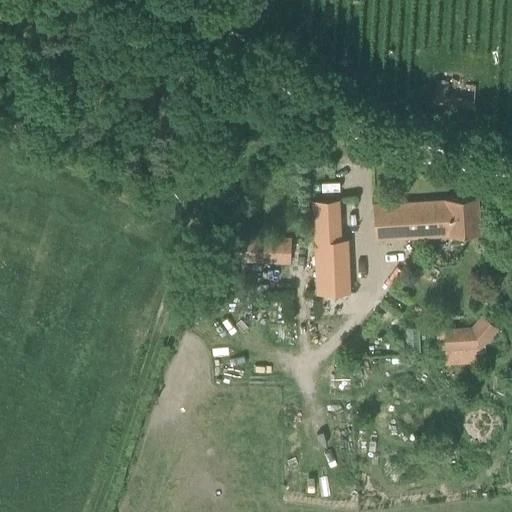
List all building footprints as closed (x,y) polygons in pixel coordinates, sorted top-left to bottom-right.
[(471,109),(477,85),(440,76),(434,100),(471,109)] [(121,189),(0,143),(0,181),(108,223),(121,189)] [(478,196),(374,204),(377,240),(481,232),(478,196)] [(294,262),(295,236),(249,234),(248,261),(294,262)] [(316,279),(316,294),(350,292),(350,277),(316,279)] [(472,326),(445,327),(445,350),(483,347),(489,343),(500,328),(483,313),(472,326)] [(407,326),(408,349),(421,349),(420,326),(407,326)]
